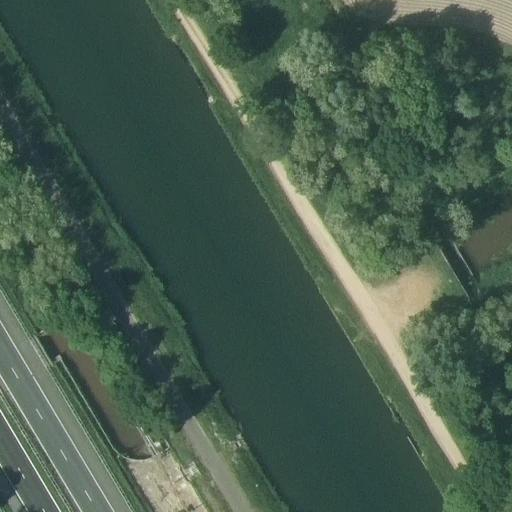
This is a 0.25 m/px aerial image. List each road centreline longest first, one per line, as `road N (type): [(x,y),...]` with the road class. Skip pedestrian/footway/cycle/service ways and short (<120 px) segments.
road 1 (unclassified): [(237,511),(0,109)]
road 2 (track): [(384,345),(173,0)]
road 3 (track): [(479,511),(384,345)]
road 4 (motorway): [(89,511),(0,359)]
